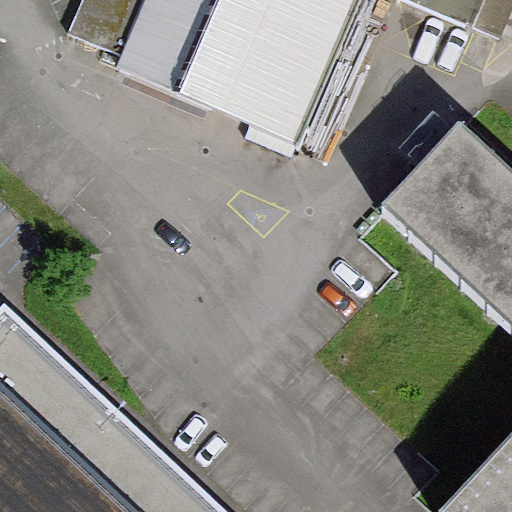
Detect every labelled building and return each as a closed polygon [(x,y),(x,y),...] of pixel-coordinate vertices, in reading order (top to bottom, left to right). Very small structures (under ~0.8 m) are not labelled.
[(180,99),(221,0),(87,0),(70,37),(123,59),(117,71),(180,99)] [(511,0),(221,0),(180,99),(295,148),(362,0),(402,0),(500,40),(511,12),(511,0)] [(388,222),(511,338),(511,179),(470,139),(428,181),(388,222)] [(0,404),(117,511),(203,511),(0,325),(0,404)] [(117,511),(0,404),(0,511),(117,511)] [(511,511),(511,454),(457,511),(511,511)]
